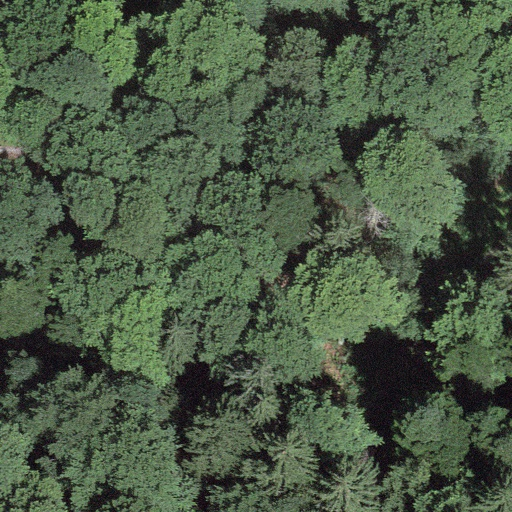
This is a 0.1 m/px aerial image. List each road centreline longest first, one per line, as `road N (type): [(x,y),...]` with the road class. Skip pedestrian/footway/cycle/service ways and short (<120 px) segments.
road 1 (track): [(511,42),(47,133),(0,130)]
road 2 (track): [(511,241),(408,327),(353,428),(361,511)]
